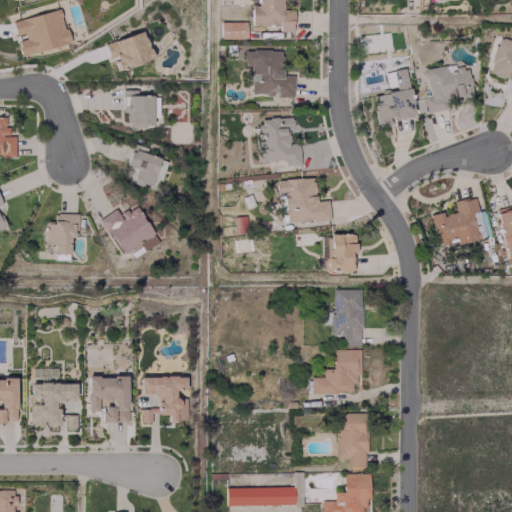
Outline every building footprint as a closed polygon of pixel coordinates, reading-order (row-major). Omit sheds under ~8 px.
[(251,0),(252,24),(277,24),(277,31),(292,31),(292,9),(281,9),(281,0),(251,0)] [(11,20),(15,37),(20,54),(68,43),(59,8),(11,20)] [(244,21),(218,21),(218,38),(244,38),(244,21)] [(152,58),(142,30),(104,43),(109,58),(113,56),(117,69),(152,58)] [(511,48),(509,47),(511,40),(497,36),(486,73),(509,80),(506,92),(511,93),(511,48)] [(242,49),(242,66),(248,66),(248,95),(292,95),(292,75),(281,75),(281,49),(242,49)] [(425,112),(447,108),(445,99),(456,97),(456,102),(472,100),(466,63),(423,69),(427,95),(422,96),(425,112)] [(391,69),(394,91),(371,95),(375,124),(412,118),(404,67),(391,69)] [(151,95),(135,94),(136,89),(123,89),(122,112),(126,112),(126,126),(150,127),(151,95)] [(0,154),(14,154),(13,135),(5,135),(5,116),(0,116),(0,154)] [(255,162),(283,160),(283,165),(299,164),(298,144),(287,144),(286,130),(291,130),(290,116),(256,118),(257,138),(253,138),(255,162)] [(146,147),(131,143),(124,165),(130,166),(126,180),(149,187),(152,178),(160,180),(166,159),(144,153),(146,147)] [(326,200),(313,201),(312,177),(275,179),(276,194),(283,194),(284,221),(327,219),(326,200)] [(483,237),(474,196),(451,200),(454,211),(441,214),(440,211),(428,213),(435,246),(453,242),(453,244),(483,237)] [(504,257),(511,255),(511,203),(494,207),(504,257)] [(131,256),(157,242),(135,204),(118,214),(114,208),(98,218),(119,254),(127,250),(131,256)] [(42,221),(42,244),(51,244),(51,253),(68,253),(69,230),(75,231),(76,213),(52,212),(52,221),(42,221)] [(246,232),(244,215),(231,216),(234,234),(246,232)] [(353,270),(352,233),(325,234),(326,270),(353,270)] [(359,344),(359,288),(330,289),(330,334),(341,334),(341,345),(359,344)] [(357,349),(331,348),(331,369),(321,369),(321,376),(309,376),(309,393),(336,393),(336,390),(350,390),(350,382),(357,382),(357,349)] [(126,375),(86,375),(86,410),(97,410),(97,400),(100,400),(100,421),(126,421),(126,375)] [(138,375),(138,393),(156,393),(156,407),(138,407),(138,422),(149,422),(149,413),(166,413),(166,420),(185,420),(184,397),(174,397),(174,389),(184,389),(184,375),(138,375)] [(15,378),(0,377),(0,421),(14,422),(15,378)] [(74,382),(28,382),(28,396),(35,396),(35,403),(28,403),(28,425),(56,425),(56,400),(74,400),(74,382)] [(364,466),(363,412),(334,412),(334,458),(346,458),(346,467),(364,466)] [(74,429),(74,414),(65,414),(64,428),(74,429)] [(319,500),(318,511),(359,511),(360,505),(366,505),(366,473),(341,473),(341,492),(332,492),(332,500),(319,500)] [(223,487),(224,505),(292,503),(292,486),(223,487)] [(0,511),(13,511),(14,504),(13,504),(13,488),(0,488),(0,511)]
